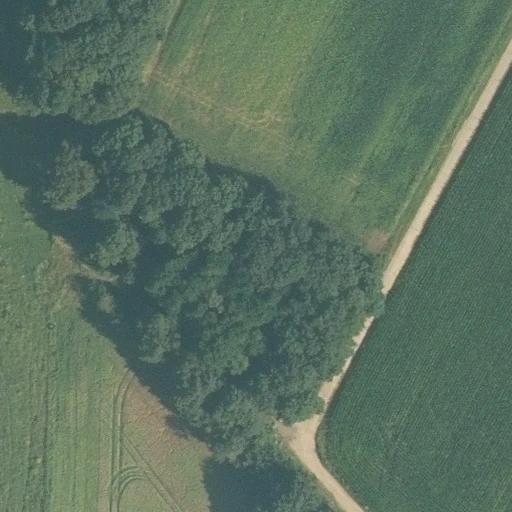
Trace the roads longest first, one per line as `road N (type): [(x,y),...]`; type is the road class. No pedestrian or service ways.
road 1 (unclassified): [(351,511),(296,445),(511,52)]
road 2 (track): [(296,445),(174,305),(94,139)]
road 3 (track): [(94,139),(80,51),(104,0)]
